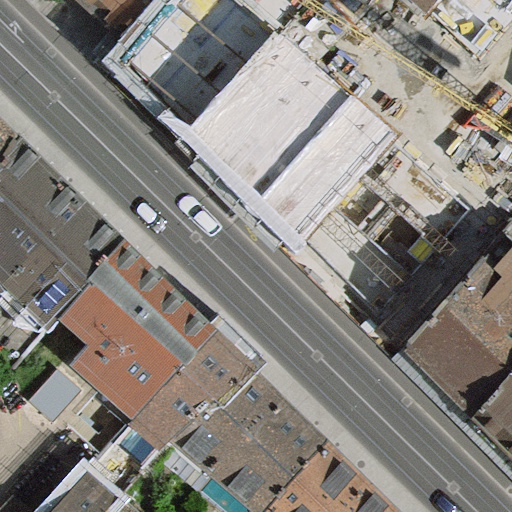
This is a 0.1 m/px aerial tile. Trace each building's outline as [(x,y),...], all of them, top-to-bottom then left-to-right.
[(88,0),(140,46),(180,0),(88,0)] [(237,0),(180,0),(140,46),(125,63),(160,98),(241,3),(237,0)] [(237,0),(241,3),(280,37),(312,0),(237,0)] [(312,0),(280,37),(314,67),(379,0),(312,0)] [(414,0),(428,13),(438,0),(414,0)] [(504,0),(438,0),(428,13),(415,28),(429,41),(436,46),(441,41),(460,56),(504,0)] [(241,3),(160,98),(196,134),(280,37),(241,3)] [(351,100),(314,67),(280,37),(196,134),(265,203),(351,100)] [(373,77),(351,100),(265,203),(302,239),(411,111),(373,77)] [(0,173),(19,143),(0,124),(0,173)] [(124,244),(19,143),(0,173),(0,300),(18,283),(56,321),(74,303),(124,244)] [(511,381),(511,238),(507,234),(409,347),(480,418),(511,381)] [(124,244),(74,303),(119,344),(168,289),(124,244)] [(168,289),(119,344),(131,354),(107,384),(140,418),(145,412),(213,336),(168,289)] [(251,372),(213,336),(145,412),(174,438),(251,372)] [(269,511),(326,445),(251,372),(174,438),(262,511),(269,511)] [(511,381),(480,418),(511,450),(511,381)] [(393,511),(326,445),(269,511),(393,511)] [(56,511),(103,511),(77,489),(56,511)] [(107,511),(133,511),(119,499),(107,511)]
